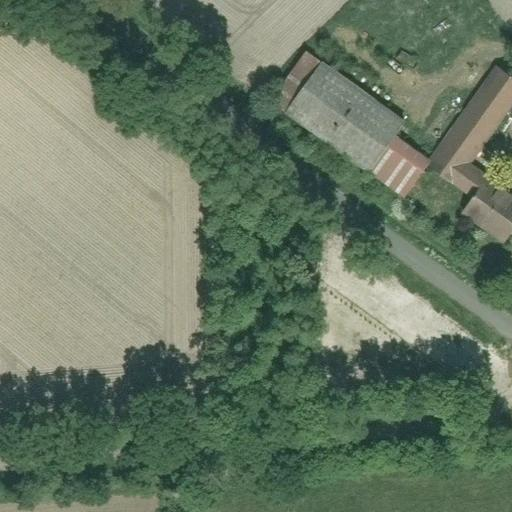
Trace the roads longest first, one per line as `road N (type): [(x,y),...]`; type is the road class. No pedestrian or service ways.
road 1 (unclassified): [(93,0),(511,330)]
road 2 (unclassified): [(0,471),(472,428),(511,406)]
